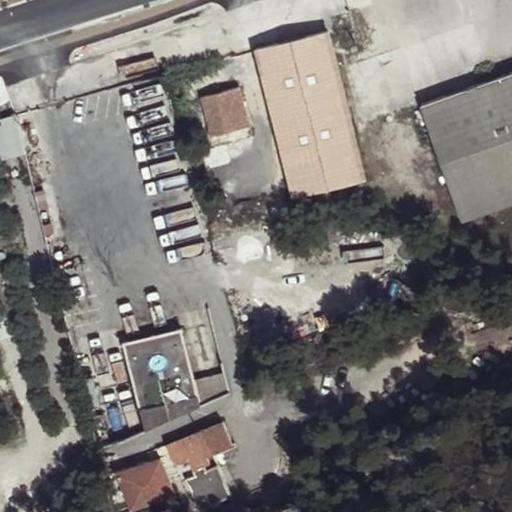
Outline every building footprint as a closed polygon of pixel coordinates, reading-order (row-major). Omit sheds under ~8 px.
[(327,31),(253,49),(291,198),(364,180),(327,31)] [(511,74),(425,105),(465,220),(511,204),(511,74)] [(240,87),(201,97),(212,135),(250,125),(240,87)] [(15,115),(0,119),(0,157),(24,150),(15,115)] [(293,227),(232,230),(233,260),(294,257),(293,227)] [(182,328),(122,342),(145,432),(201,406),(195,383),(182,328)] [(195,383),(201,406),(229,393),(225,376),(195,383)] [(223,422),(167,445),(176,468),(232,445),(223,422)] [(131,511),(175,496),(161,457),(105,476),(113,499),(125,494),(131,511)]
